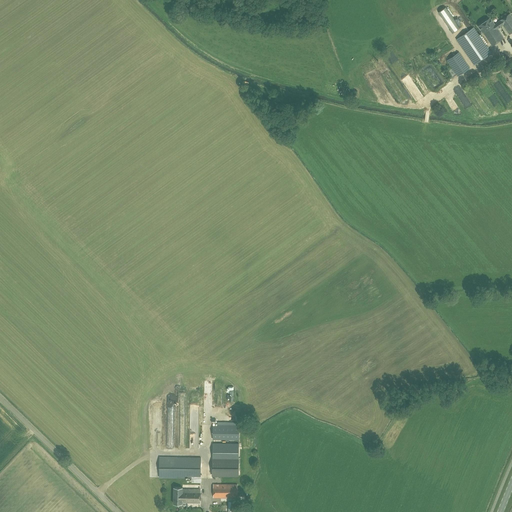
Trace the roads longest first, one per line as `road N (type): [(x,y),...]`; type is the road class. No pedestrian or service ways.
road 1 (track): [(511,112),(490,115),(473,88),(457,84),(417,103),(374,100),(355,66)]
road 2 (unclassified): [(116,511),(0,399)]
